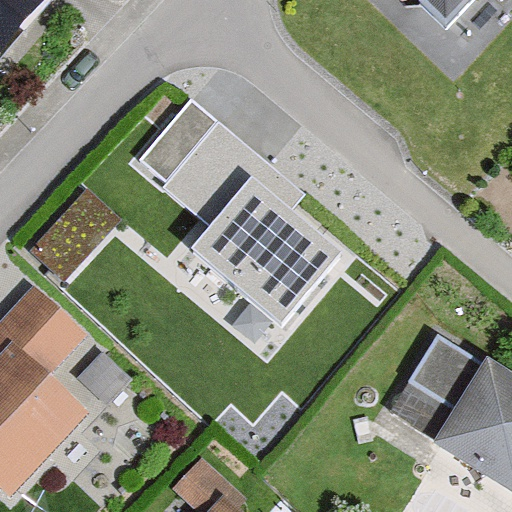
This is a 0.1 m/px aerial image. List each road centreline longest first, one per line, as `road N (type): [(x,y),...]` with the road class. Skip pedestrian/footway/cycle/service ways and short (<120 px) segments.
road 1 (residential): [(190,10),(511,271)]
road 2 (residential): [(190,10),(0,197)]
